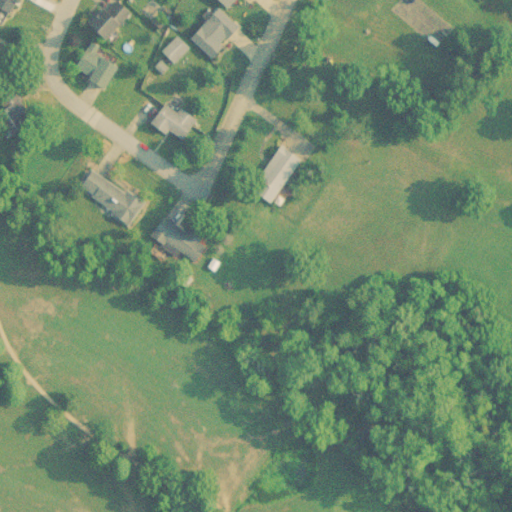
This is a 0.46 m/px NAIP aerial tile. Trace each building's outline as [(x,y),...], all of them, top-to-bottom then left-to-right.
[(0,0),(0,10),(14,21),(28,0),(0,0)] [(215,0),(231,16),(247,0),(253,5),(258,0),(215,0)] [(110,44),(133,21),(125,13),(119,20),(110,11),(94,28),(110,44)] [(239,39),(219,19),(193,45),(213,65),(239,39)] [(164,57),(177,70),(192,55),(180,41),(164,57)] [(77,75),(110,95),(125,71),(92,51),(77,75)] [(0,130),(8,146),(38,130),(21,98),(0,108),(0,130)] [(184,114),(181,118),(169,110),(156,129),(185,149),(201,126),(184,114)] [(281,144),(253,188),(275,203),(303,158),(281,144)] [(134,231),(148,210),(96,175),(82,196),(134,231)] [(200,274),(213,254),(205,248),(208,246),(170,221),(154,244),(200,274)]
